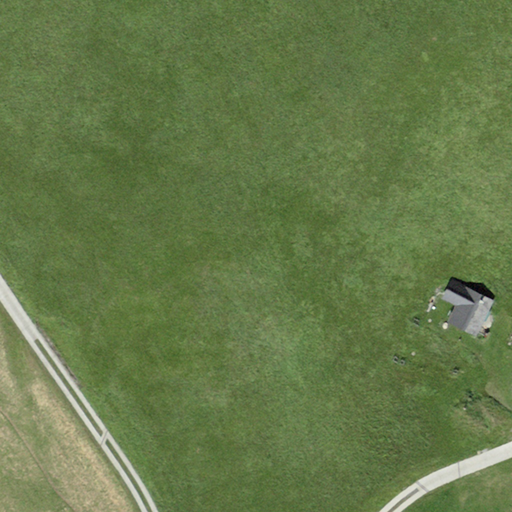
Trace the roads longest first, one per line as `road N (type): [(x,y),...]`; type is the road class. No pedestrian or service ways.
road 1 (track): [(0,277),(154,511)]
road 2 (track): [(511,455),(399,511)]
